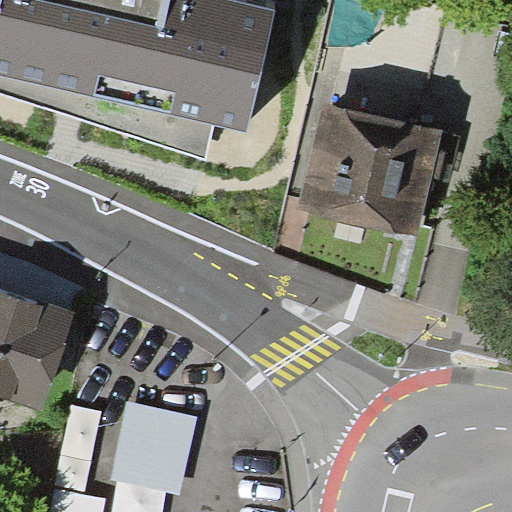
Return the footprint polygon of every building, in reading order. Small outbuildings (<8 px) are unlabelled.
[(273,11),(226,0),(0,0),(0,94),(206,159),(213,128),(247,136),(273,11)] [(297,209),(418,236),(431,177),(437,149),(442,131),(321,103),(297,209)] [(446,151),(437,149),(431,177),(440,179),(446,151)] [(77,311),(0,284),(0,397),(42,412),(77,311)] [(198,415),(128,400),(111,479),(181,494),(198,415)]
